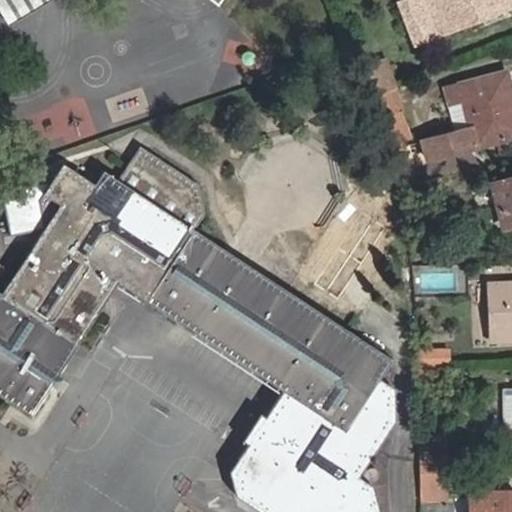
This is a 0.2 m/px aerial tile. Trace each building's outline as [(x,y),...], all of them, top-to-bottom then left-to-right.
[(212,0),(215,2),(216,0),(0,0),(0,16),(25,0),(212,0)] [(511,0),(423,0),(405,7),(422,47),(484,21),(511,9),(511,0)] [(390,94),(378,64),(364,69),(376,100),(390,94)] [(511,138),(511,81),(509,72),(449,88),(454,106),(467,102),(474,126),(419,142),(425,164),(511,138)] [(0,272),(0,393),(24,409),(101,283),(269,388),(223,461),(230,485),(272,511),(363,511),(367,506),(361,482),(346,472),(383,413),(381,380),(365,370),(377,350),(177,226),(189,207),(183,183),(123,146),(102,180),(87,170),(79,184),(47,164),(24,201),(35,215),(0,272)] [(511,181),(498,185),(509,227),(511,226),(511,181)] [(306,279),(339,301),(386,231),(353,209),(306,279)] [(511,281),(490,283),(492,340),(511,338),(511,281)] [(450,346),(421,350),(424,372),(453,368),(450,346)] [(447,470),(446,431),(419,432),(420,471),(447,470)] [(420,498),(448,497),(447,470),(420,471),(420,498)] [(511,511),(511,489),(469,490),(469,511),(511,511)]
